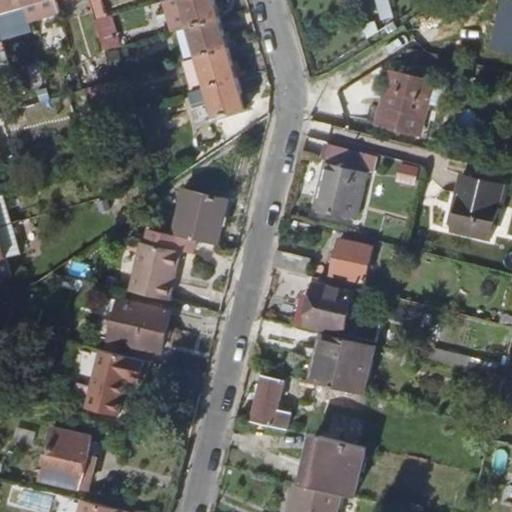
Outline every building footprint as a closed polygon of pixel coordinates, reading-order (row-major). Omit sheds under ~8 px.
[(0,0),(2,8),(31,0),(0,0)] [(32,0),(36,14),(66,6),(64,0),(32,0)] [(224,12),(220,0),(169,0),(176,25),(192,21),(224,12)] [(511,0),(502,0),(497,48),(511,49),(511,0)] [(232,43),(224,12),(192,21),(201,52),(232,43)] [(240,73),(232,43),(201,52),(189,56),(197,85),(240,73)] [(382,119),(425,130),(437,79),(394,68),(382,119)] [(248,102),(240,73),(197,85),(195,86),(199,100),(213,96),(217,110),(248,102)] [(29,102),(31,130),(75,127),(72,98),(29,102)] [(357,169),(361,149),(328,141),(312,205),(355,216),(366,171),(357,169)] [(503,184),(459,173),(455,191),(461,192),(452,228),(490,237),(503,184)] [(0,222),(17,218),(9,186),(0,188),(0,222)] [(184,189),(172,231),(214,243),(225,200),(184,189)] [(40,244),(32,213),(17,218),(0,222),(0,274),(16,270),(11,252),(40,244)] [(374,242),(341,234),(332,270),(365,278),(374,242)] [(166,298),(171,280),(166,279),(174,248),(140,240),(127,288),(166,298)] [(278,246),(273,262),(308,271),(312,256),(278,246)] [(179,250),(174,248),(166,279),(171,280),(179,250)] [(356,289),(318,278),(314,294),(306,292),(300,318),(346,330),(356,289)] [(171,313),(121,300),(111,338),(162,350),(171,313)] [(365,388),(376,342),(321,327),(317,343),(324,345),(317,376),(365,388)] [(309,374),(317,376),(324,345),(317,343),(309,374)] [(126,377),(140,380),(145,359),(90,345),(76,403),(117,413),(126,377)] [(147,382),(153,361),(145,359),(140,380),(147,382)] [(483,395),(498,399),(504,374),(488,370),(483,395)] [(264,371),(252,416),(288,425),(291,410),(278,406),(285,377),(264,371)] [(346,400),(349,387),(300,374),(297,388),(346,400)] [(80,485),(90,443),(92,434),(56,425),(44,476),(80,485)] [(314,432),(303,481),(341,490),(353,494),(364,445),(314,432)] [(90,443),(80,485),(88,488),(98,446),(90,443)] [(335,511),(341,490),(303,481),(297,479),(289,511),(335,511)] [(127,511),(128,509),(80,497),(76,511),(127,511)]
